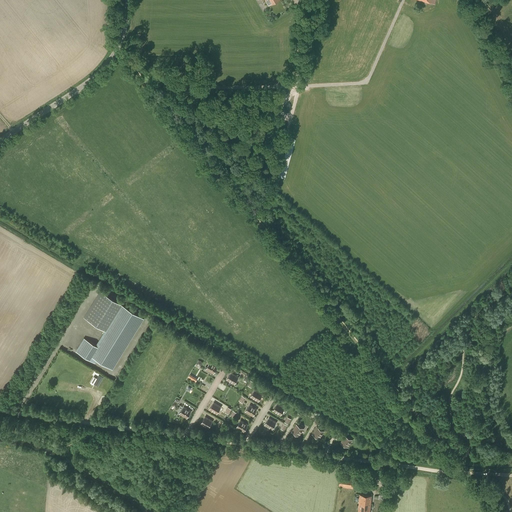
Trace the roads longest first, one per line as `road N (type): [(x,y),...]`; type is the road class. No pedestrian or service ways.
road 1 (track): [(455,472),(127,62)]
road 2 (unclassified): [(116,51),(131,64),(208,89),(359,82),(404,0)]
road 3 (track): [(465,473),(194,437)]
road 4 (track): [(194,437),(0,410)]
road 5 (track): [(390,381),(511,262)]
road 6 (unclassified): [(0,142),(92,79),(116,51)]
